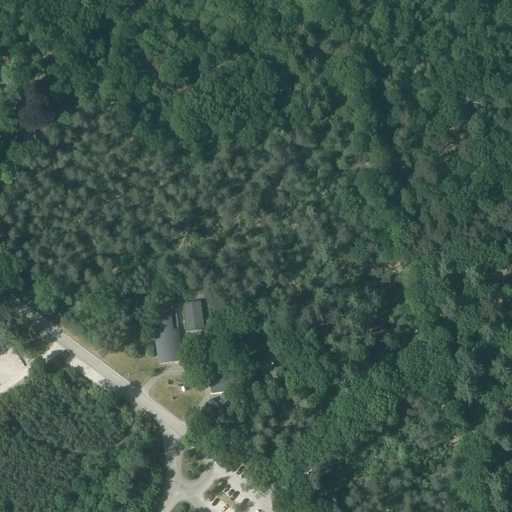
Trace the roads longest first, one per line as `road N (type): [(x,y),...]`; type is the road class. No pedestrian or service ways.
road 1 (track): [(477,511),(318,0)]
road 2 (unclassified): [(179,430),(0,293)]
